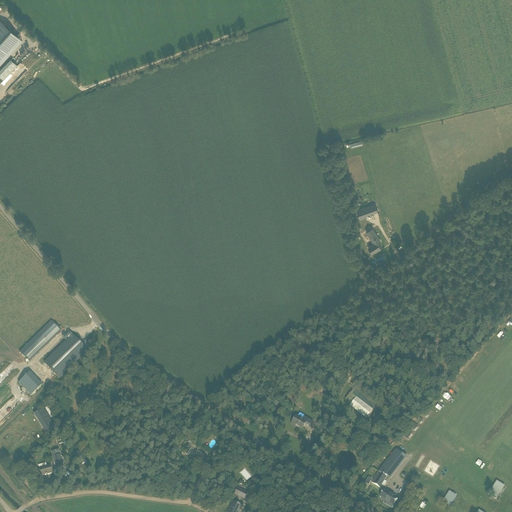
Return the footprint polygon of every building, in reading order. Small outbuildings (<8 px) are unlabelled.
[(0,62),(21,40),(0,20),(0,62)] [(375,204),(357,211),(360,220),(365,218),(365,216),(378,212),(375,204)] [(381,249),(378,245),(375,240),(378,239),(372,229),(366,232),(374,244),(368,248),(372,254),(377,251),(378,251),(381,249)] [(19,352),(29,362),(61,331),(51,321),(19,352)] [(59,378),(83,354),(86,356),(90,353),(70,332),(66,336),(70,340),(46,363),(59,378)] [(0,374),(0,382),(9,374),(5,370),(0,374)] [(19,383),(31,396),(44,385),(32,372),(19,383)] [(373,410),(372,410),(374,407),(356,392),(347,403),(350,406),(366,418),(373,410)] [(34,414),(47,435),(57,429),(44,408),(34,414)] [(293,423),(302,429),(308,419),(304,416),(302,420),(297,416),(291,424),(292,424),(293,423)] [(205,456),(197,451),(202,443),(193,436),(188,442),(192,445),(185,453),(188,455),(190,453),(193,455),(194,454),(202,460),(205,456)] [(376,475),(371,482),(380,487),(386,476),(389,478),(405,457),(395,449),(376,475)] [(80,451),(75,454),(81,465),(86,462),(80,451)] [(63,467),(60,455),(54,456),(57,469),(63,467)] [(50,465),(46,466),(46,463),(38,465),(39,468),(41,476),(53,473),(50,465)] [(205,472),(209,467),(204,463),(200,468),(205,472)] [(244,468),(240,472),(247,480),(251,475),(244,468)] [(504,486),(496,481),(488,494),(495,499),(504,486)] [(244,498),(247,493),(237,488),(235,494),(244,498)] [(398,499),(384,490),(380,497),(385,500),(383,502),(392,508),(398,499)] [(455,495),(449,491),(443,501),(449,505),(455,495)] [(238,511),(242,506),(234,502),(233,505),(232,505),(228,511),(238,511)]
